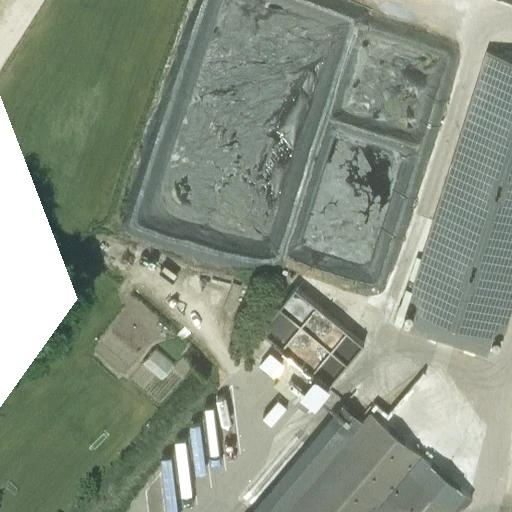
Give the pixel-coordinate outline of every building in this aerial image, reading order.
[(408,331),(486,355),(492,334),(503,339),(511,309),(511,57),(486,49),(410,292),(406,291),(401,307),(415,311),(408,331)] [(315,402),(363,343),(294,285),(246,345),(281,375),(273,384),(305,410),(312,401),(315,402)] [(460,511),(472,498),(456,485),(467,472),(432,443),(436,436),(392,400),(376,418),(368,412),(363,419),(285,511),(460,511)] [(249,511),(285,511),(363,419),(342,402),(249,511)] [(452,403),(437,419),(474,453),(489,437),(452,403)] [(217,451),(223,449),(214,417),(193,423),(205,470),(221,466),(217,451)] [(173,511),(178,511),(182,511),(172,466),(160,469),(162,483),(146,486),(151,511),(157,511),(172,509),(173,511)]
